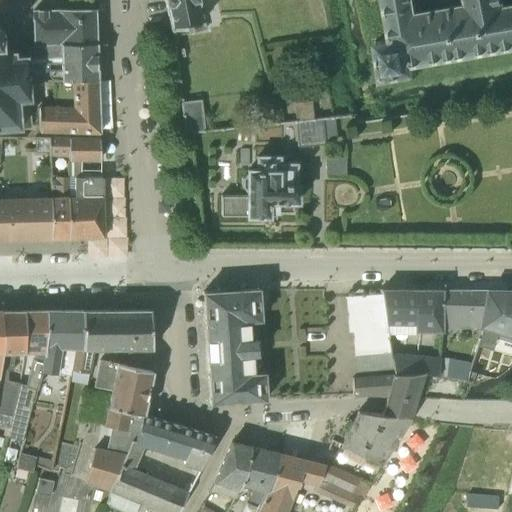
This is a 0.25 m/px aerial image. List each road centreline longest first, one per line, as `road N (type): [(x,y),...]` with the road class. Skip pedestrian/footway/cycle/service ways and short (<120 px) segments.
road 1 (residential): [(152,265),(511,268)]
road 2 (residential): [(239,416),(382,406),(511,409)]
road 3 (residential): [(152,265),(114,0)]
road 4 (residential): [(152,265),(170,299),(178,408),(239,416)]
road 5 (residential): [(0,271),(152,265)]
